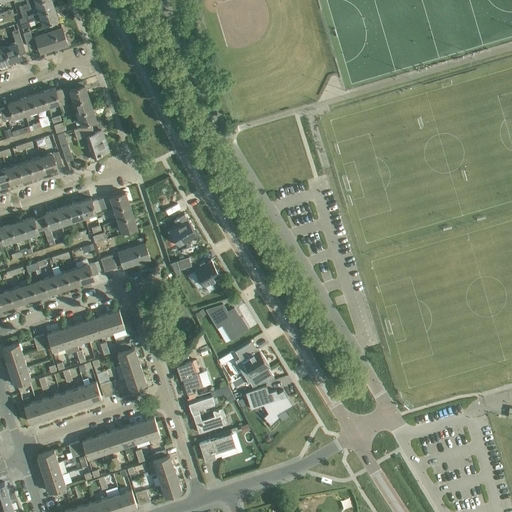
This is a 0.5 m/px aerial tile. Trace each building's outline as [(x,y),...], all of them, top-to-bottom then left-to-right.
[(40,12),(54,8),(51,0),(38,0),(27,4),(29,8),(37,6),(40,12)] [(43,24),(48,22),(58,19),(54,8),(40,12),(27,17),(29,21),(41,17),(43,24)] [(29,21),(27,17),(25,10),(21,11),(23,18),(20,19),(21,23),(29,21)] [(23,32),(28,46),(37,43),(40,52),(59,46),(59,47),(68,45),(62,28),(32,38),(30,30),(23,32)] [(26,52),(22,42),(22,41),(16,43),(16,42),(5,46),(9,61),(21,57),(20,54),(26,52)] [(0,63),(9,61),(5,46),(0,47),(0,63)] [(74,101),(88,96),(84,84),(70,89),(74,101)] [(59,102),(56,90),(55,89),(54,87),(43,91),(48,105),(59,102)] [(66,103),(65,98),(61,88),(56,90),(59,102),(60,105),(66,103)] [(36,109),(48,105),(43,91),(31,95),(36,109)] [(25,113),(36,109),(31,95),(20,98),(25,113)] [(77,112),(92,108),(88,96),(74,101),(77,112)] [(13,117),(25,113),(20,98),(8,102),(9,105),(4,107),(7,118),(9,124),(15,122),(13,117)] [(81,124),(96,119),(92,108),(77,112),(81,124)] [(50,124),(50,123),(47,115),(39,118),(40,122),(42,126),(50,124)] [(85,136),(89,147),(92,156),(108,151),(102,130),(94,133),(91,123),(74,128),(78,138),(85,136)] [(57,134),(66,160),(73,158),(64,132),(57,134)] [(62,162),(59,152),(58,151),(52,153),(41,157),(45,171),(57,167),(56,164),(62,162)] [(34,175),(45,171),(41,157),(29,160),(34,175)] [(23,179),(34,175),(29,160),(18,164),(23,179)] [(11,182),(23,179),(18,164),(6,168),(11,182)] [(0,185),(11,182),(6,168),(0,169),(0,185)] [(114,208),(129,203),(125,191),(111,196),(114,208)] [(95,212),(92,201),(91,197),(79,201),(84,216),(95,212)] [(101,210),(101,208),(98,199),(92,201),(95,212),(101,210)] [(72,220),(84,216),(79,201),(67,205),(72,220)] [(118,219),(133,215),(129,203),(114,208),(118,219)] [(61,223),(72,220),(67,205),(56,209),(61,223)] [(50,227),(61,223),(56,209),(45,212),(46,216),(40,218),(44,229),(49,246),(55,244),(50,227)] [(137,226),(133,215),(118,219),(122,231),(137,226)] [(177,226),(171,230),(181,247),(198,237),(188,220),(187,220),(184,215),(183,216),(174,221),(177,226)] [(44,229),(40,218),(34,219),(33,216),(22,220),(26,235),(38,231),(38,230),(44,229)] [(20,237),(26,235),(22,220),(10,224),(15,238),(16,242),(21,240),(20,237)] [(0,231),(3,242),(15,238),(10,224),(0,226),(0,231)] [(104,231),(98,233),(100,240),(107,238),(104,231)] [(118,252),(123,267),(142,261),(142,262),(150,259),(145,243),(118,252)] [(100,258),(105,271),(117,267),(112,254),(100,258)] [(189,256),(176,260),(179,269),(191,265),(189,256)] [(211,259),(194,269),(204,287),(221,276),(211,259)] [(98,273),(95,263),(95,262),(77,267),(82,282),(93,278),(92,275),(98,273)] [(70,285),(82,282),(77,267),(66,271),(70,285)] [(70,285),(66,271),(54,275),(59,289),(70,285)] [(48,293),(59,289),(54,275),(43,278),(48,293)] [(36,297),(48,293),(43,278),(31,282),(36,297)] [(25,300),(36,297),(31,282),(20,286),(25,300)] [(13,304),(25,300),(20,286),(9,289),(13,304)] [(0,301),(2,308),(13,304),(9,289),(0,292),(0,301)] [(241,319),(234,307),(227,311),(223,303),(206,308),(213,320),(218,317),(231,338),(248,327),(242,318),(241,319)] [(203,308),(196,312),(198,317),(205,313),(203,308)] [(119,309),(107,313),(113,330),(125,326),(119,309)] [(107,313),(95,317),(101,334),(113,330),(107,313)] [(95,317),(83,321),(89,338),(101,334),(95,317)] [(83,321),(71,325),(76,342),(89,338),(83,321)] [(71,325),(59,329),(64,346),(76,342),(71,325)] [(52,350),(64,346),(59,329),(47,333),(52,350)] [(44,334),(39,335),(43,348),(48,346),(44,334)] [(43,348),(39,335),(33,337),(37,350),(43,348)] [(240,357),(236,360),(248,379),(249,379),(253,385),(255,384),(259,382),(260,382),(267,380),(268,380),(273,377),(268,368),(268,367),(269,366),(258,347),(256,348),(252,341),(249,342),(238,349),(236,350),(239,356),(240,357)] [(23,355),(22,351),(19,342),(2,347),(6,360),(23,355)] [(139,359),(135,346),(132,347),(125,350),(119,351),(118,352),(122,364),(139,359)] [(27,367),(27,366),(23,355),(6,360),(10,372),(27,367)] [(143,371),(139,359),(122,364),(117,366),(121,378),(126,377),(143,371)] [(193,360),(176,365),(181,379),(183,378),(188,393),(196,391),(196,388),(203,386),(199,372),(197,373),(193,360)] [(14,384),(17,383),(29,379),(31,379),(27,367),(10,372),(14,384)] [(111,381),(110,381),(106,369),(96,373),(100,385),(106,383),(111,381)] [(126,377),(126,379),(130,389),(147,383),(143,371),(126,377)] [(19,388),(28,385),(31,384),(29,379),(17,383),(19,388)] [(96,381),(84,385),(90,402),(102,398),(96,381)] [(110,395),(115,393),(111,381),(106,383),(110,395)] [(100,385),(104,397),(110,395),(106,383),(100,385)] [(84,385),(72,389),(78,406),(90,402),(84,385)] [(227,385),(211,391),(214,397),(229,391),(227,385)] [(277,414),(293,404),(283,389),(278,393),(276,390),(269,392),(267,385),(246,392),(251,408),(263,404),(268,412),(264,416),(271,424),(279,417),(277,414)] [(72,389),(60,393),(66,410),(78,406),(72,389)] [(60,393),(48,397),(54,413),(66,410),(60,393)] [(301,410),(307,407),(299,394),(293,397),(301,410)] [(189,402),(191,411),(192,411),(199,432),(227,423),(222,407),(213,410),(215,416),(202,420),(198,409),(215,403),(212,395),(196,400),(189,402)] [(48,397),(36,400),(42,417),(54,413),(48,397)] [(36,401),(24,404),(29,421),(41,417),(36,401)] [(288,429),(304,417),(300,412),(284,423),(288,429)] [(154,416),(142,420),(148,437),(160,433),(154,416)] [(142,420),(130,424),(136,441),(148,437),(142,420)] [(130,424),(118,428),(124,445),(136,441),(130,424)] [(118,428),(106,432),(111,449),(124,445),(118,428)] [(106,432),(94,436),(99,453),(111,449),(106,432)] [(205,461),(216,457),(215,453),(236,447),(231,433),(210,440),(210,439),(199,442),(205,461)] [(94,436),(82,440),(87,457),(99,453),(94,436)] [(79,441),(74,443),(78,455),(84,453),(79,441)] [(74,443),(68,444),(73,457),(78,455),(74,443)] [(58,462),(57,459),(54,449),(37,455),(41,467),(58,462)] [(174,467),(174,466),(170,454),(167,455),(161,457),(155,459),(153,460),(157,472),(174,467)] [(82,467),(87,465),(88,465),(84,455),(78,457),(82,467)] [(62,473),(60,468),(58,462),(41,467),(45,479),(62,473)] [(99,475),(106,472),(103,463),(102,463),(104,469),(98,471),(98,469),(92,471),(94,477),(99,475)] [(178,479),(178,478),(174,467),(157,472),(161,484),(178,479)] [(49,491),(52,490),(64,487),(66,486),(62,473),(45,479),(49,491)] [(161,484),(165,496),(182,491),(178,479),(161,484)] [(0,483),(0,496),(8,493),(5,482),(0,483)] [(54,496),(63,493),(66,492),(64,487),(52,490),(54,496)] [(125,509),(137,505),(132,489),(119,492),(125,509)] [(141,491),(145,503),(150,501),(146,489),(141,491)] [(141,491),(135,492),(139,505),(145,503),(141,491)] [(112,511),(116,511),(125,509),(119,492),(108,496),(112,511)] [(0,496),(0,508),(12,505),(8,493),(0,496)] [(99,511),(112,511),(108,496),(96,500),(99,511)] [(86,511),(99,511),(96,500),(83,504),(86,511)]
